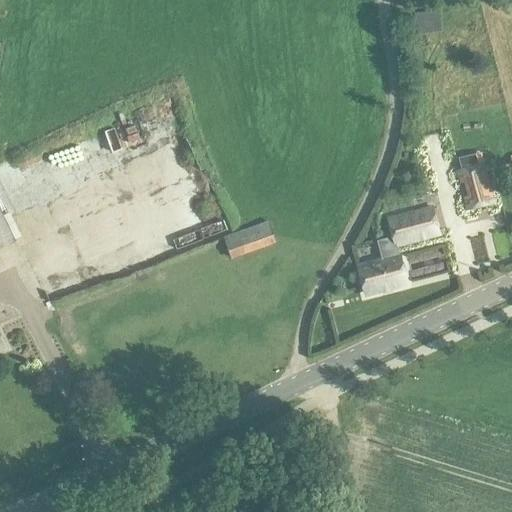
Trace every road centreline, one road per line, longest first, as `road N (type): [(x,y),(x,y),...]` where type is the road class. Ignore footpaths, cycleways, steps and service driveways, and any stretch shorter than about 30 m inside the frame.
road 1 (tertiary): [(23,511),(511,285)]
road 2 (track): [(384,0),(396,120),(383,171),(306,321),(299,352),(306,379)]
road 3 (track): [(335,511),(330,392),(306,379)]
